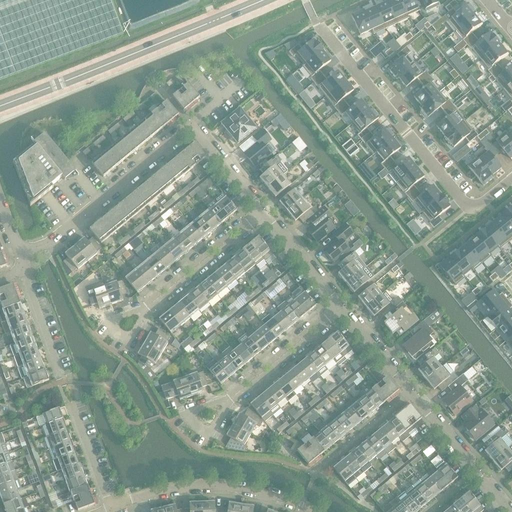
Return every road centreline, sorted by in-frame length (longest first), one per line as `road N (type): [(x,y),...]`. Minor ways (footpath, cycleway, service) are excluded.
road 1 (residential): [(19,255),(47,244),(191,124),(265,214)]
road 2 (tertiary): [(265,0),(0,106)]
road 3 (residential): [(109,507),(24,270)]
road 4 (residential): [(464,205),(317,24)]
road 5 (residential): [(300,504),(196,485),(109,507)]
road 6 (residential): [(300,504),(315,476),(410,393)]
road 7 (residential): [(143,313),(265,214)]
road 8 (residential): [(233,398),(338,309)]
road 9 (residential): [(265,214),(338,309)]
